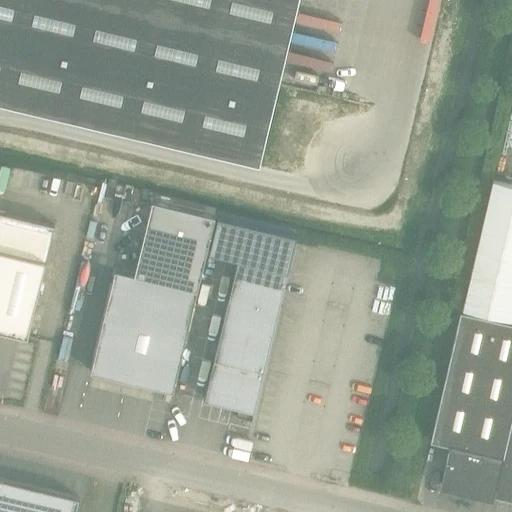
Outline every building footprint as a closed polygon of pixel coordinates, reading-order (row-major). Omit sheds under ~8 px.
[(0,0),(0,103),(260,165),(279,85),(299,0),(0,0)] [(511,315),(511,184),(493,180),(463,310),(511,321),(511,315)] [(152,203),(135,275),(197,290),(214,218),(152,203)] [(0,328),(28,335),(55,225),(0,211),(0,328)] [(218,217),(193,319),(222,326),(204,399),(239,407),(236,417),(252,420),(254,411),(288,272),(295,243),(296,236),(218,217)] [(91,367),(90,372),(172,391),(197,290),(135,275),(115,270),(91,367)] [(441,484),(511,500),(511,323),(460,312),(430,441),(431,442),(450,446),(441,484)] [(0,511),(75,511),(79,499),(0,479),(0,511)]
